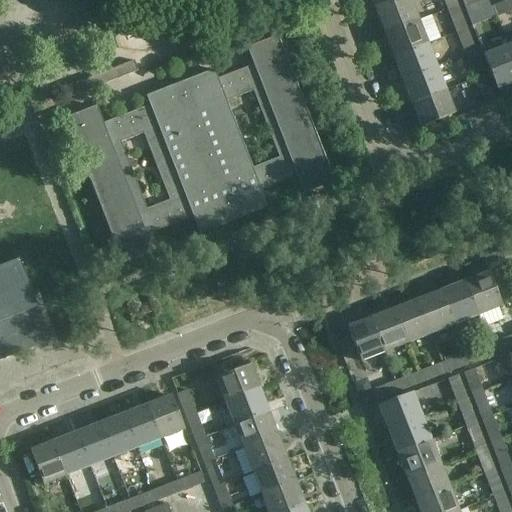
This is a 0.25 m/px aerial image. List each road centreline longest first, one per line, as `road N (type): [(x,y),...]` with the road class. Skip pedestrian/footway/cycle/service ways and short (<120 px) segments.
road 1 (residential): [(354,511),(288,342),(264,324),(245,324),(0,420)]
road 2 (residential): [(326,0),(380,141),(393,153),(417,158),(511,122)]
